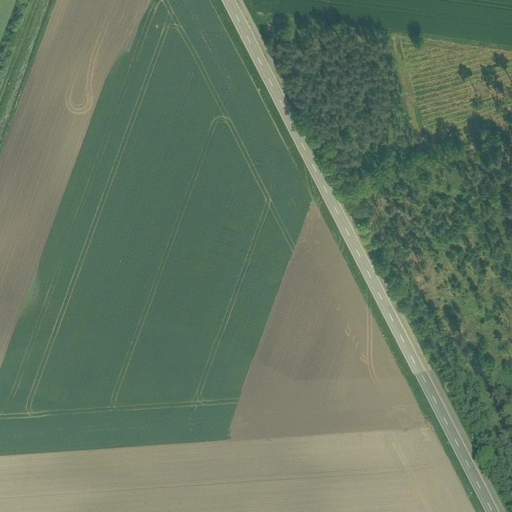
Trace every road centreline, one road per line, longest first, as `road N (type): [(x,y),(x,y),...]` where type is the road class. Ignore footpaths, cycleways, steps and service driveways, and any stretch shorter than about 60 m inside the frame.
road 1 (secondary): [(489,511),(227,0)]
road 2 (track): [(333,205),(511,135)]
